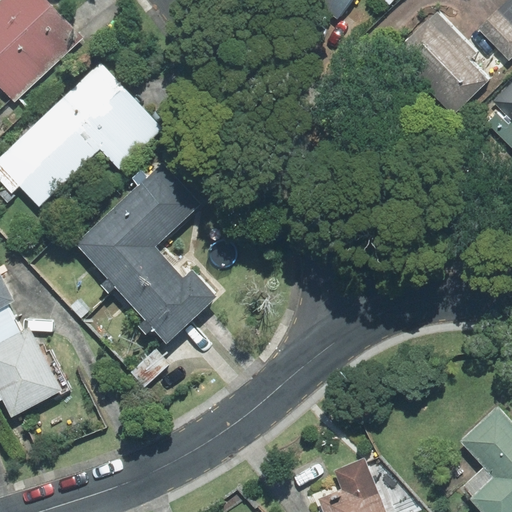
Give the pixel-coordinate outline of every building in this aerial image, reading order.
[(82,37),(47,0),(0,0),(0,82),(15,99),(82,37)] [(337,20),(351,0),(324,0),(319,7),(337,20)] [(511,0),(509,0),(480,29),(509,59),(511,56),(511,0)] [(477,53),(437,12),(394,53),(452,114),(487,80),(469,61),(477,53)] [(20,185),(39,205),(100,148),(143,107),(100,62),(0,156),(0,180),(12,193),(20,185)] [(511,80),(492,101),(500,109),(486,123),(511,148),(511,80)] [(163,127),(143,107),(100,148),(120,168),(163,127)] [(139,186),(77,244),(155,246),(199,206),(162,165),(148,178),(141,170),(132,179),(139,186)] [(176,268),(155,246),(77,244),(108,278),(100,285),(108,294),(116,287),(133,307),(176,268)] [(183,277),(176,268),(133,307),(145,320),(139,326),(146,333),(153,327),(166,342),(217,297),(192,269),(183,277)] [(0,308),(9,304),(14,301),(0,275),(0,308)] [(0,308),(0,343),(23,332),(9,304),(0,308)] [(0,343),(0,400),(2,399),(12,417),(59,393),(60,395),(71,390),(50,350),(47,352),(43,344),(38,347),(29,329),(23,332),(0,343)] [(156,348),(133,369),(148,385),(170,364),(156,348)] [(471,499),(483,511),(511,511),(511,424),(498,408),(461,442),(484,467),(464,485),(474,497),(471,499)] [(323,511),(384,511),(364,460),(335,471),(342,489),(318,499),(323,511)]
